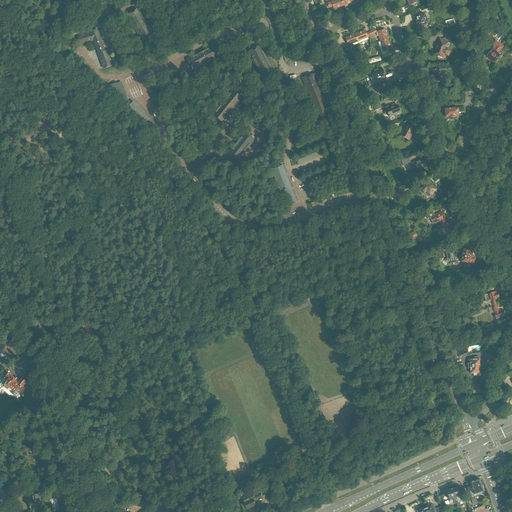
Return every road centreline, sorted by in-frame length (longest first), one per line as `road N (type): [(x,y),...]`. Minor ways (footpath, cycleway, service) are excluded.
road 1 (unclassified): [(460,408),(318,33)]
road 2 (primary): [(475,444),(322,511)]
road 3 (residential): [(450,158),(415,96),(389,7)]
road 4 (residential): [(511,273),(474,235),(450,158)]
